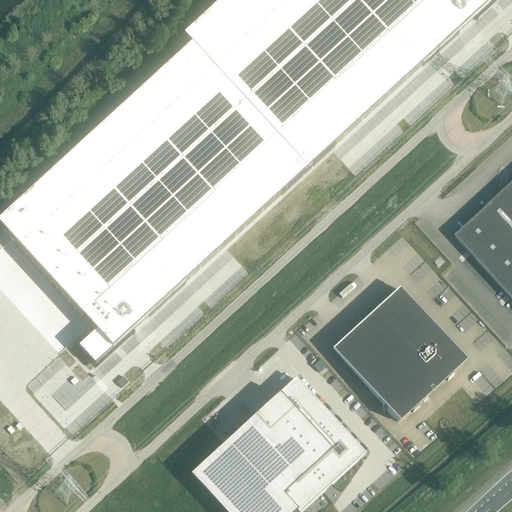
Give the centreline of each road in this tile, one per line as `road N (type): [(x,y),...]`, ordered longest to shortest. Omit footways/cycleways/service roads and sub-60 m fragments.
road 1 (tertiary): [(132,466),(476,151)]
road 2 (tertiary): [(439,118),(96,431)]
road 3 (unknown): [(338,328),(329,345),(334,371),(404,446),(430,444),(485,382),(399,278),(383,283)]
